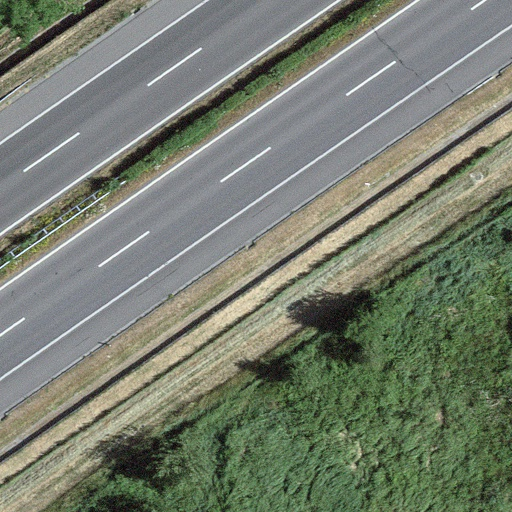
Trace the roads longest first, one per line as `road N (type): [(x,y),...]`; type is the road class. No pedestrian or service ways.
road 1 (motorway): [(0,336),(485,0)]
road 2 (motorway): [(272,0),(0,188)]
